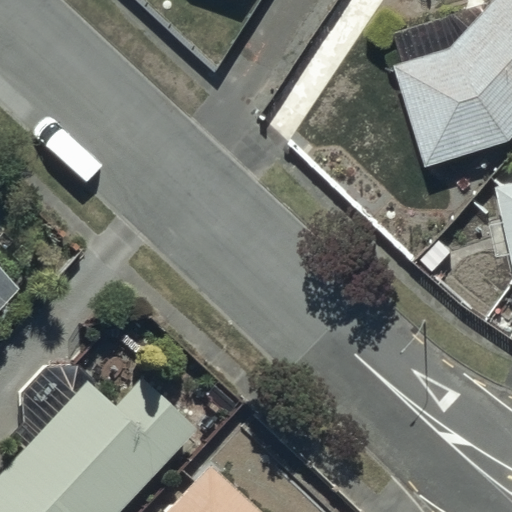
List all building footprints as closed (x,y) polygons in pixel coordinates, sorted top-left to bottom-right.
[(511,0),(496,0),(488,9),(487,4),(485,0),(461,0),(466,11),(402,33),(404,65),(399,67),(429,166),(511,141),(511,0)] [(511,184),(502,187),(511,237),(511,184)] [(0,308),(15,293),(0,278),(0,308)] [(107,391),(77,364),(0,448),(0,511),(93,511),(187,410),(134,361),(107,391)] [(274,511),(202,445),(140,511),(274,511)]
